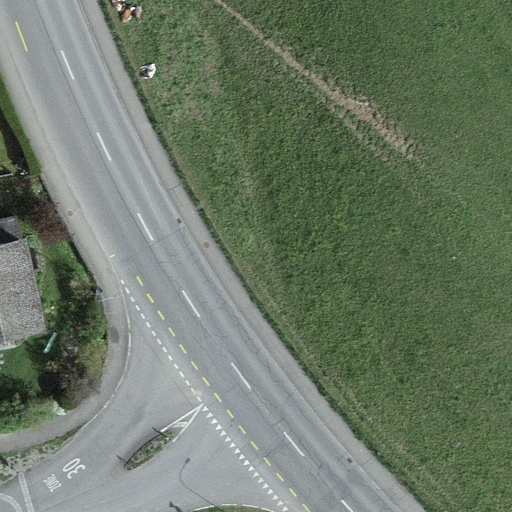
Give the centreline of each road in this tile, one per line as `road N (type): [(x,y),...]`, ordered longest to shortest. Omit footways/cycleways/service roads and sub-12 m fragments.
road 1 (secondary): [(41,0),(75,91),(144,225),(234,374)]
road 2 (residential): [(48,511),(72,505),(157,447),(234,374)]
road 3 (secondary): [(234,374),(354,511)]
